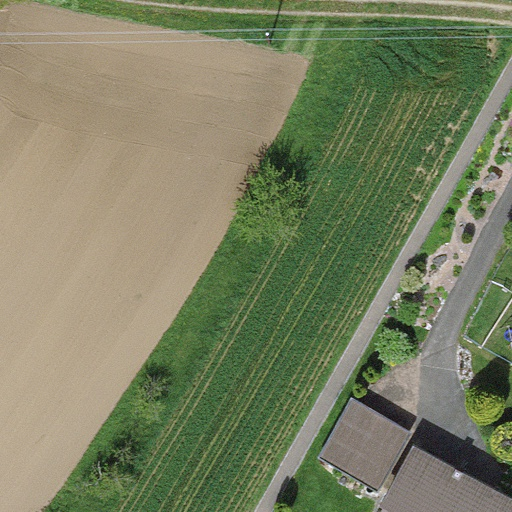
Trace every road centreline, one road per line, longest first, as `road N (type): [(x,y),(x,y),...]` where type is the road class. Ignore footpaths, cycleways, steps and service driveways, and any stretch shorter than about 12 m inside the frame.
road 1 (track): [(511,11),(224,0)]
road 2 (residential): [(454,436),(447,335),(511,205)]
